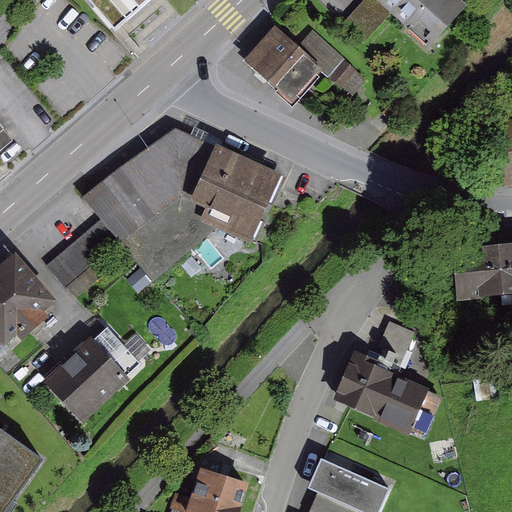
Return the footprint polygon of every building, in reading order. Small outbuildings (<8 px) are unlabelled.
[(98,0),(123,30),(160,0),(98,0)] [(384,0),(372,0),(350,24),(370,42),(398,13),(384,0)] [(476,6),(469,0),(384,0),(398,13),(436,48),(476,6)] [(334,69),(281,22),(251,57),(304,104),(334,69)] [(337,80),(354,94),(368,78),(351,64),(337,80)] [(0,155),(19,140),(0,117),(0,155)] [(511,125),(494,128),(502,177),(511,175),(511,125)] [(290,179),(190,129),(95,199),(159,279),(225,229),(256,243),(290,179)] [(74,295),(121,254),(94,224),(47,265),(74,295)] [(511,242),(452,246),(455,300),(511,296),(511,242)] [(69,307),(20,254),(0,272),(0,327),(21,351),(69,307)] [(375,357),(401,369),(418,332),(392,320),(375,357)] [(146,364),(115,329),(57,380),(88,415),(146,364)] [(435,390),(361,358),(342,399),(416,432),(435,390)] [(0,511),(14,511),(49,466),(6,433),(0,441),(0,511)] [(380,511),(391,485),(323,459),(306,502),(331,511),(380,511)] [(244,511),(254,487),(214,472),(199,511),(244,511)]
